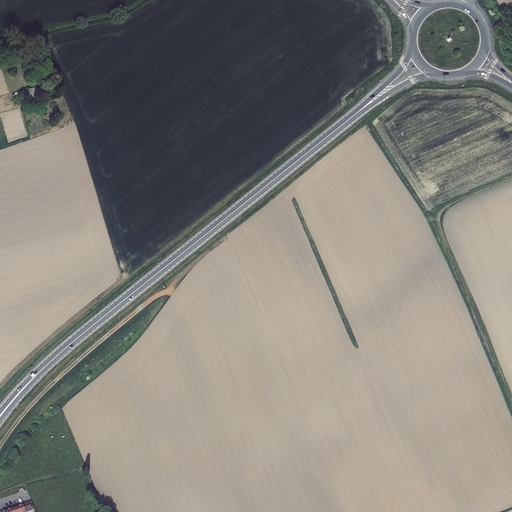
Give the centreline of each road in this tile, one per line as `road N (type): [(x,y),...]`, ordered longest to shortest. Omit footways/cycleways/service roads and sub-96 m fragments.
road 1 (secondary): [(53,358),(345,122)]
road 2 (track): [(511,401),(438,224),(445,205),(511,176)]
